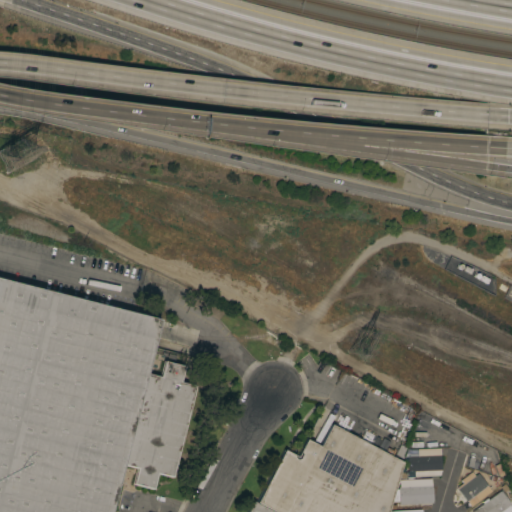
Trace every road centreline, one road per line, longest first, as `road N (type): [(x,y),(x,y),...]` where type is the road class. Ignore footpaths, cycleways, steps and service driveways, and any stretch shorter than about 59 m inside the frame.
road 1 (motorway): [(27,0),(207,63),(440,177),(511,202)]
road 2 (motorway): [(0,104),(511,221)]
road 3 (motorway): [(0,66),(511,116)]
road 4 (motorway): [(148,0),(357,56),(511,85)]
road 5 (motorway): [(239,128),(511,169)]
road 6 (motorway): [(239,128),(511,145)]
road 7 (motorway): [(0,96),(239,128)]
road 8 (tertiary): [(275,386),(211,511)]
